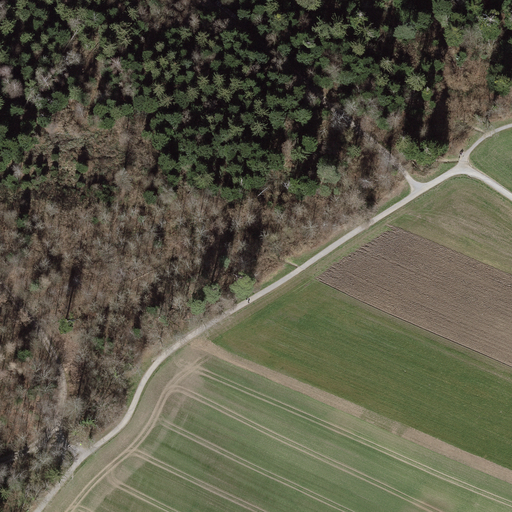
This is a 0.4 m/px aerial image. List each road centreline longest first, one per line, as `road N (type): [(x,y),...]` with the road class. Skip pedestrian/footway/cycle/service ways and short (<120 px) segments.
road 1 (track): [(460,165),(167,352),(121,427),(82,455),(40,511)]
road 2 (track): [(203,0),(419,190)]
road 3 (track): [(0,462),(52,432),(64,386),(50,345),(0,278)]
